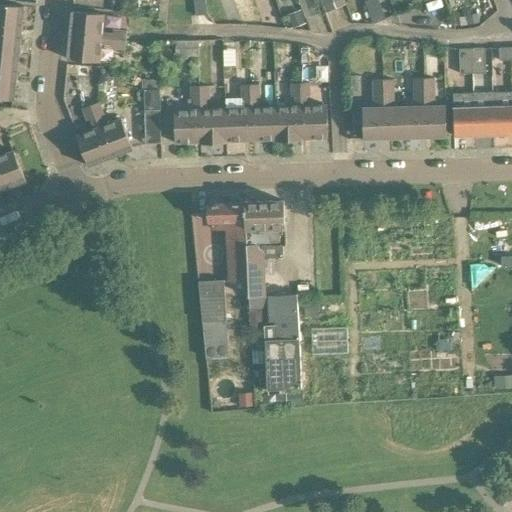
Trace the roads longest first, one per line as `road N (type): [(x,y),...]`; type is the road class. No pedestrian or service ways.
road 1 (residential): [(78,198),(154,182),(511,169)]
road 2 (residential): [(78,198),(45,104),(54,0)]
